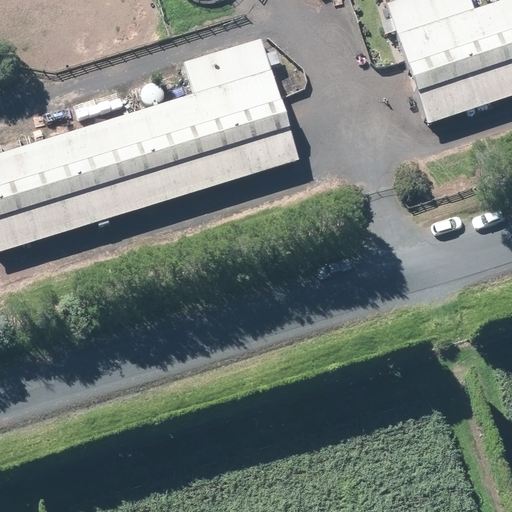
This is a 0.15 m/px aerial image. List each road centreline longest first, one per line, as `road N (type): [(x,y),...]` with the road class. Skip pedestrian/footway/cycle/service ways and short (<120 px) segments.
road 1 (unclassified): [(0,408),(511,252)]
road 2 (track): [(300,0),(389,290)]
